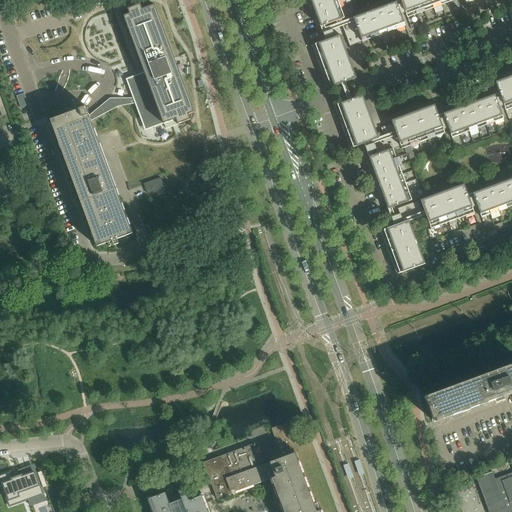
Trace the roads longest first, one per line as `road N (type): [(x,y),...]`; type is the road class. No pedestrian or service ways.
road 1 (tertiary): [(254,125),(388,511)]
road 2 (tertiary): [(414,511),(298,178)]
road 3 (residential): [(321,98),(389,286),(511,233)]
road 4 (residential): [(321,98),(511,29)]
road 5 (residential): [(92,260),(35,101)]
road 6 (residential): [(35,101),(88,96),(97,80),(92,68),(75,65),(26,77)]
road 7 (tertiary): [(207,0),(254,125)]
road 8 (tertiary): [(273,118),(230,0)]
